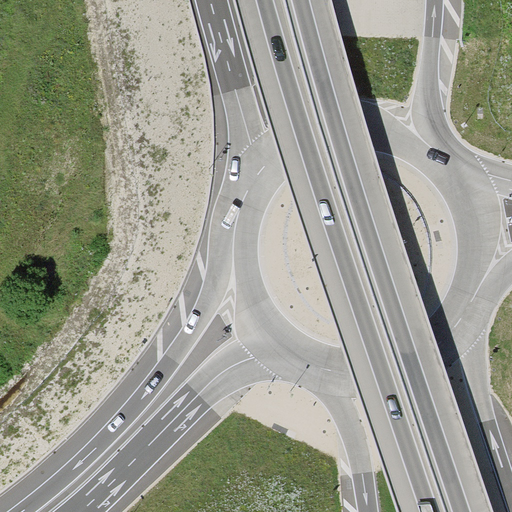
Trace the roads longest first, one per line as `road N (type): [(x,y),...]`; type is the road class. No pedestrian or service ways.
road 1 (secondary): [(235,223),(156,364),(86,443),(6,511)]
road 2 (trunk): [(470,511),(382,247)]
road 3 (trunk): [(334,252),(422,511)]
road 4 (secondary): [(79,511),(224,370),(281,346)]
road 5 (motorway): [(256,0),(334,252)]
road 6 (motorway): [(382,247),(309,0)]
road 7 (secondary): [(439,151),(374,125),(328,126),(290,143),(253,181)]
road 8 (trunk): [(511,488),(480,393),(471,301)]
road 9 (motorway): [(211,0),(253,181)]
road 10 (secondary): [(325,369),(404,364),(443,338),(471,301)]
road 11 (motorway): [(439,151),(430,106),(443,0)]
road 12 (trunk): [(325,369),(350,431),(363,511)]
road 13 (secondary): [(235,223),(240,295),(261,331),(281,346)]
road 14 (secondary): [(475,292),(479,220),(453,164)]
